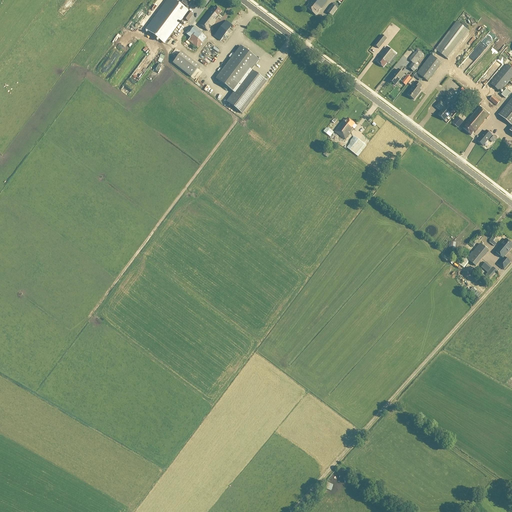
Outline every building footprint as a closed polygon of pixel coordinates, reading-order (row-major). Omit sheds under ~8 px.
[(162,43),(186,12),(170,0),(168,0),(146,31),(162,43)] [(182,0),(181,3),(187,8),(190,4),(189,3),(191,0),(182,0)] [(315,16),(318,12),(327,0),(310,0),(307,4),(308,5),(305,9),(315,16)] [(61,16),(68,8),(63,3),(56,12),(61,16)] [(331,17),(337,10),(332,6),(326,13),(331,17)] [(220,12),(214,7),(210,11),(209,11),(199,25),(207,32),(215,20),(214,19),(220,12)] [(187,22),(191,16),(187,12),(182,19),(187,22)] [(219,41),(225,34),(231,26),(225,21),(213,37),(219,41)] [(447,60),(468,32),(456,23),(434,51),(447,60)] [(194,32),(183,47),(193,55),(204,40),(194,32)] [(378,49),(386,40),(381,36),(373,45),(378,49)] [(242,115),(266,83),(251,71),(258,61),(240,47),(215,80),(221,84),(220,86),(226,91),(228,89),(233,93),(226,103),(242,115)] [(387,64),(394,55),(386,48),(378,57),(379,58),(375,63),(382,68),(386,63),(387,64)] [(105,60),(109,62),(114,53),(110,51),(105,60)] [(414,53),(408,59),(409,60),(409,61),(413,64),(414,64),(422,55),(417,51),(415,54),(414,53)] [(198,67),(180,53),(171,64),(190,77),(198,67)] [(419,71),(430,79),(441,64),(430,56),(419,71)] [(486,70),(490,74),(497,67),(493,63),(486,70)] [(100,74),(104,66),(100,64),(96,72),(100,74)] [(417,68),(412,64),(408,69),(413,73),(417,68)] [(511,70),(506,66),(490,85),(499,92),(511,76),(511,70)] [(395,86),(403,75),(397,70),(391,78),(392,78),(389,81),(395,86)] [(427,82),(430,79),(419,71),(416,75),(418,76),(427,82)] [(413,100),(420,91),(418,90),(421,87),(414,82),(412,86),(413,87),(406,95),(413,100)] [(504,100),(509,94),(504,91),(500,96),(504,100)] [(450,104),(457,110),(466,100),(459,94),(450,104)] [(492,97),(489,101),(495,107),(499,103),(492,97)] [(511,100),(499,116),(511,127),(511,128),(510,132),(511,133),(511,100)] [(445,107),(440,103),(435,108),(440,112),(437,116),(444,122),(452,112),(446,106),(445,107)] [(477,131),(489,116),(478,107),(463,125),(464,126),(461,129),(470,136),(476,130),(477,131)] [(353,125),(346,120),(344,122),(342,121),(334,133),(344,140),(352,130),(350,129),(353,125)] [(482,146),(491,136),(485,132),(476,142),(482,146)] [(355,155),(363,145),(356,139),(347,150),(355,155)] [(330,152),(335,146),(328,140),(323,146),(330,152)] [(430,235),(434,231),(427,225),(423,229),(430,235)] [(511,246),(505,240),(503,242),(501,244),(502,244),(494,253),(502,260),(497,265),(503,271),(510,263),(503,257),(511,246)] [(475,267),(488,251),(479,244),(466,260),(475,267)] [(460,268),(467,263),(464,260),(458,266),(460,268)] [(487,272),(491,268),(485,263),(482,268),(487,272)] [(489,280),(495,271),(492,268),(485,277),(489,280)] [(477,271),(475,274),(477,275),(476,276),(482,280),(483,279),(486,282),(488,280),(484,277),(482,275),(483,273),(479,270),(478,271),(477,271)] [(465,314),(467,316),(475,307),(473,305),(465,314)]
